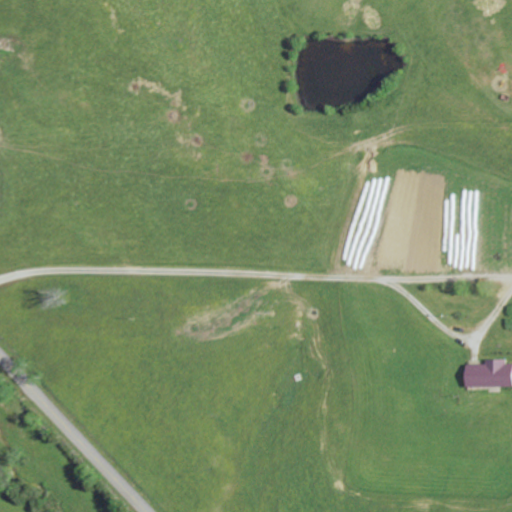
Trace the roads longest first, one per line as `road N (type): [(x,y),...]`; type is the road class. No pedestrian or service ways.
road 1 (residential): [(0,281),(47,272),(511,275)]
road 2 (secondary): [(150,511),(0,354)]
